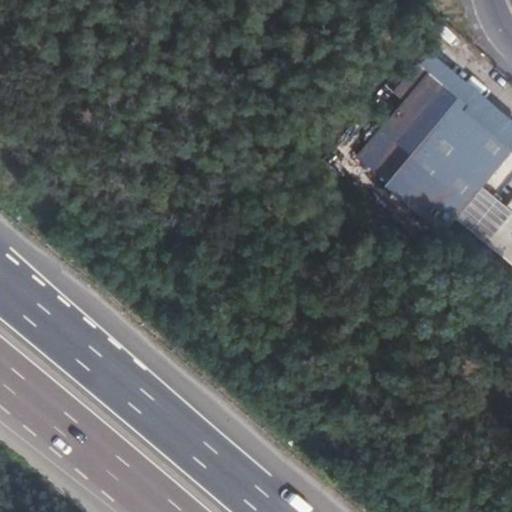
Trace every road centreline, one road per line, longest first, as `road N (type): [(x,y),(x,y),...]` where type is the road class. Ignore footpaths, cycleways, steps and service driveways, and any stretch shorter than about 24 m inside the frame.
road 1 (motorway): [(265,511),(78,350)]
road 2 (motorway): [(0,378),(169,511)]
